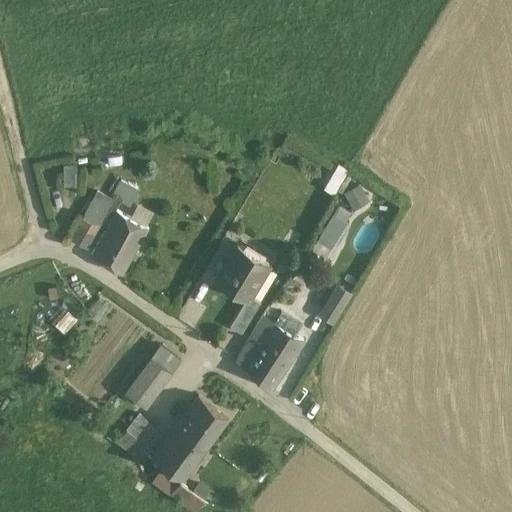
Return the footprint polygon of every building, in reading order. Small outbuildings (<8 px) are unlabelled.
[(75,165),(63,165),(63,185),(75,185),(75,165)] [(120,179),(110,197),(113,199),(110,206),(117,209),(124,214),(138,189),(120,179)] [(362,183),(349,190),(358,205),(371,198),(362,183)] [(106,229),(117,209),(110,206),(113,199),(110,197),(97,190),(82,216),(98,225),(106,229)] [(130,217),(146,226),(154,212),(138,203),(130,217)] [(91,254),(122,271),(147,227),(146,226),(130,217),(124,214),(117,209),(106,229),(91,254)] [(325,241),(335,246),(349,220),(340,215),(325,241)] [(86,247),(98,225),(82,216),(70,238),(86,247)] [(235,242),(214,277),(246,296),(248,298),(250,295),(269,263),(235,242)] [(352,293),(337,283),(318,313),(334,323),(352,293)] [(261,302),(250,295),(248,298),(246,296),(229,324),(243,333),(261,302)] [(265,315),(234,360),(273,386),(304,341),(265,315)] [(182,359),(161,343),(124,390),(145,406),(182,359)] [(152,456),(182,478),(228,416),(198,394),(152,456)] [(155,426),(137,414),(117,442),(134,454),(155,426)]
